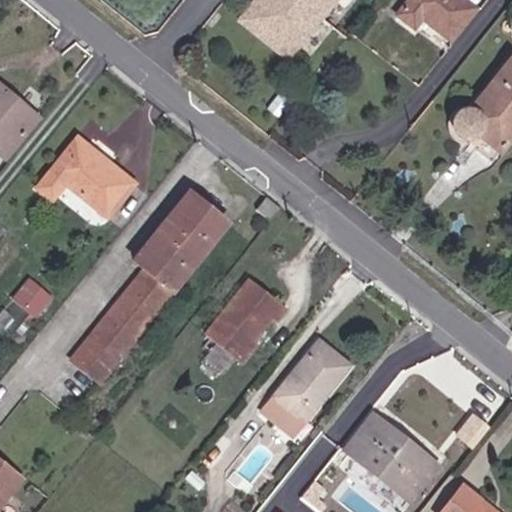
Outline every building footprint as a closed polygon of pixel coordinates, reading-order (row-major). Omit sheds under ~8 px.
[(268,0),(251,24),(296,61),(345,0),(275,0),(275,1),(270,0),(268,0)] [(407,26),(436,50),(463,18),(441,0),(399,0),(382,21),(398,36),(407,26)] [(436,145),(441,149),(503,76),(495,69),(453,119),(443,119),(433,127),(433,136),(436,145)] [(466,143),(488,159),(511,131),(511,83),(503,76),(441,149),(443,151),(457,151),(466,143)] [(0,146),(24,119),(0,99),(0,146)] [(45,202),(83,234),(121,190),(67,145),(22,198),(37,210),(45,202)] [(240,206),(253,217),(263,204),(250,194),(240,206)] [(45,359),(76,386),(215,234),(172,198),(115,264),(124,272),(45,359)] [(0,285),(0,307),(13,318),(29,299),(6,278),(0,285)] [(186,333),(216,357),(261,302),(231,279),(186,333)] [(343,359),(313,335),(256,403),(286,428),(343,359)] [(394,442),(401,435),(370,409),(363,416),(394,442)] [(474,412),(458,434),(475,447),(491,424),(474,412)] [(402,495),(431,459),(401,435),(394,442),(363,416),(341,443),(402,495)] [(0,500),(3,503),(21,481),(0,463),(0,500)] [(492,511),(461,487),(439,511),(492,511)] [(281,511),(264,500),(255,511),(281,511)]
